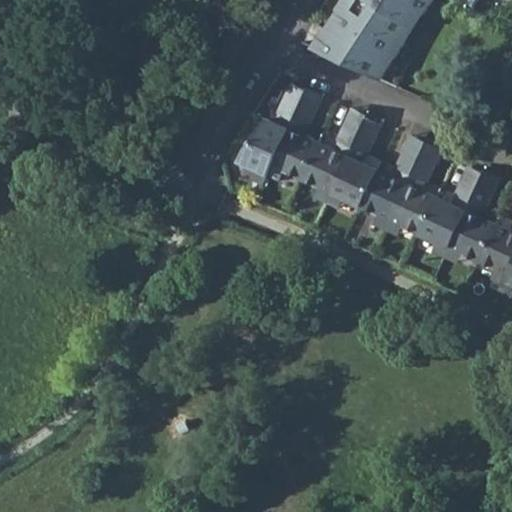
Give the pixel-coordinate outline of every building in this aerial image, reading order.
[(344,0),(315,47),(383,77),(432,0),(344,0)] [(273,166),(307,92),(293,85),(279,114),(282,116),(277,125),(267,120),(240,162),(257,169),(269,175),(273,166)] [(324,94),(310,87),(307,92),(322,99),(324,94)] [(307,92),(273,166),(285,171),(303,180),(320,144),(302,135),(306,127),(309,128),(322,99),(307,92)] [(370,115),(355,109),(353,113),(368,120),(370,115)] [(334,193),(368,120),(353,113),(339,142),(343,144),(338,152),(320,144),(303,180),(322,188),(334,193)] [(368,120),(334,193),(347,199),(363,207),(379,171),(363,163),(366,155),(370,156),(383,127),(368,120)] [(428,142),(414,135),(411,140),(426,147),(428,142)] [(379,171),(363,207),(378,214),(392,220),(426,147),(411,140),(399,169),(401,170),(396,179),(379,171)] [(443,149),(428,142),(426,147),(440,154),(443,149)] [(422,234),(438,198),(420,189),(424,180),(428,181),(440,154),(426,147),(392,220),(403,225),(422,234)] [(281,181),(285,171),(273,166),(269,175),(281,181)] [(452,247),(485,174),(471,167),(457,196),(461,197),(456,206),(438,198),(422,234),(439,242),(452,247)] [(252,178),(265,184),(269,175),(257,169),(252,178)] [(501,175),(487,169),(485,174),(499,180),(501,175)] [(480,261),(497,225),(478,216),(483,208),(486,209),(499,180),(485,174),(452,247),(464,253),(480,261)] [(318,198),(329,203),(334,193),(322,188),(318,198)] [(347,199),(334,193),(329,203),(343,209),(347,199)] [(375,222),(388,229),(392,220),(378,214),(375,222)] [(403,225),(392,220),(388,229),(400,234),(403,225)] [(509,273),(511,266),(511,232),(497,225),(480,261),(498,268),(509,273)] [(452,247),(439,242),(435,251),(447,256),(452,247)] [(464,253),(452,247),(447,256),(460,262),(464,253)] [(498,268),(493,278),(504,283),(509,273),(498,268)] [(500,292),(511,297),(511,286),(504,283),(500,292)]
